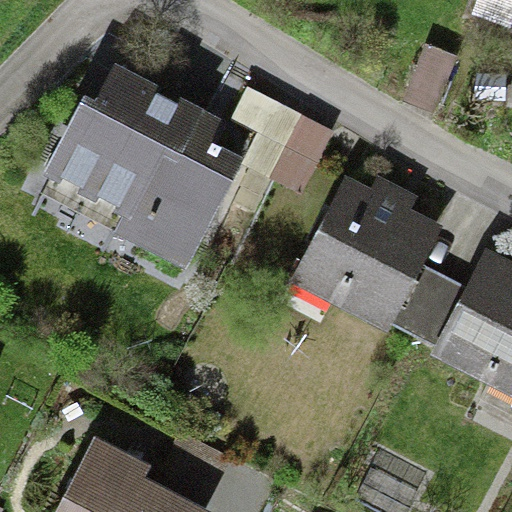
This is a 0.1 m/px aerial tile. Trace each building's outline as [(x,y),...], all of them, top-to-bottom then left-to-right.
[(458,70),(416,54),(397,100),(434,122),(458,70)] [(277,176),(304,121),(248,93),(234,122),(258,133),(245,160),(277,176)] [(94,109),(56,180),(178,246),(217,174),(94,109)] [(328,134),(304,121),(277,176),(301,188),(328,134)] [(431,238),(359,200),(321,272),(392,310),(431,238)] [(511,289),(490,277),(453,346),(511,377),(511,289)] [(164,511),(94,474),(73,511),(164,511)]
